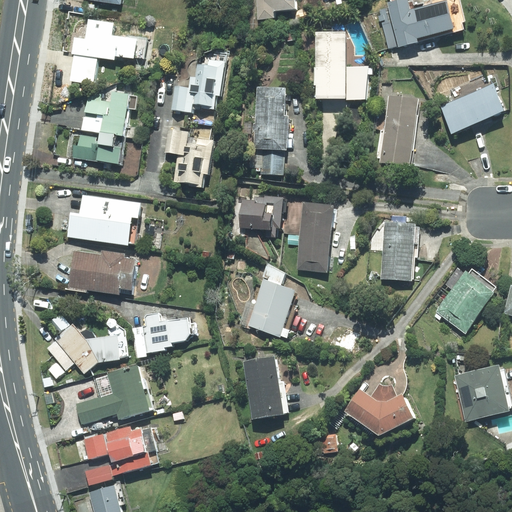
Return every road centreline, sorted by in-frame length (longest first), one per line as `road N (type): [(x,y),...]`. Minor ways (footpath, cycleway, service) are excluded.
road 1 (primary): [(25,0),(0,173)]
road 2 (primary): [(0,376),(36,511)]
